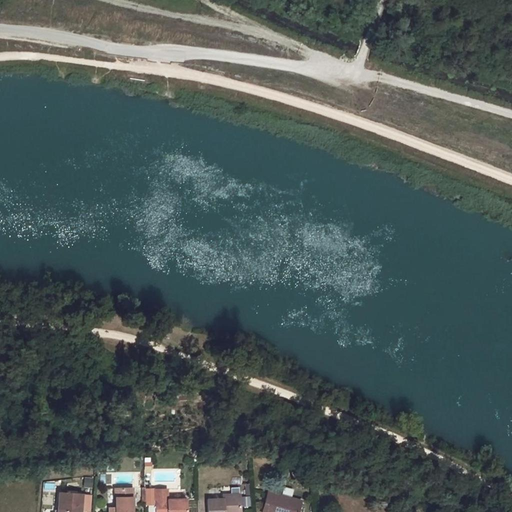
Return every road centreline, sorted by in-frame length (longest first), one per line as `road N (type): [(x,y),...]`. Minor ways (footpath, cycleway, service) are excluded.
road 1 (track): [(202,0),(350,70),(511,117)]
road 2 (track): [(162,52),(350,70),(381,0)]
road 3 (track): [(0,29),(162,52)]
